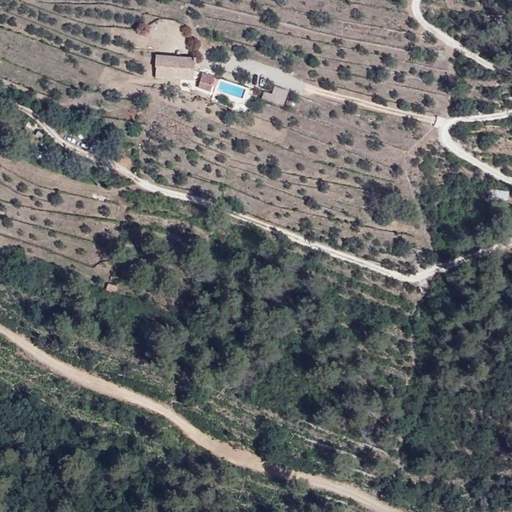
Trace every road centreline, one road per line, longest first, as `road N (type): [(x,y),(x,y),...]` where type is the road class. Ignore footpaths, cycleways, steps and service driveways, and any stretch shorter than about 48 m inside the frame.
road 1 (track): [(384,511),(263,474),(0,334)]
road 2 (unclassified): [(134,177),(410,279),(511,242)]
road 3 (unclassified): [(511,180),(452,147),(442,128),(459,118),(511,114)]
road 4 (unclassified): [(511,73),(433,30),(417,0)]
